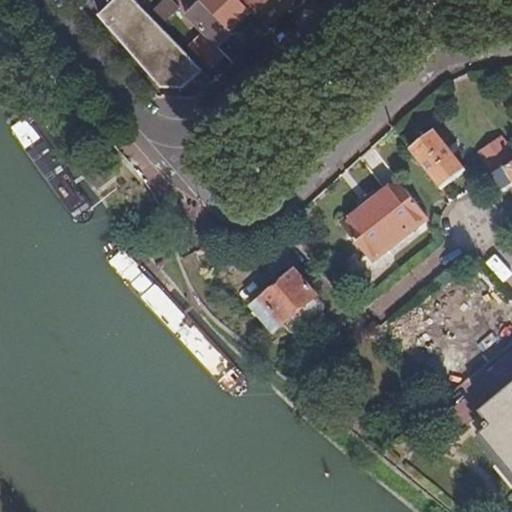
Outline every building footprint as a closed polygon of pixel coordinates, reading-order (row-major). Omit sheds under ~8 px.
[(186,91),(206,73),(162,28),(151,18),(134,0),(122,0),(103,18),(166,90),(186,91)] [(181,9),(172,0),(169,0),(151,18),(162,28),(181,9)] [(208,0),(204,5),(214,16),(231,0),(240,0),(257,16),(273,0),(208,0)] [(214,16),(204,5),(190,18),(209,38),(202,46),(217,61),(226,52),(223,49),(235,37),(214,16)] [(415,152),(446,192),(470,173),(439,133),(415,152)] [(511,168),(499,177),(509,193),(511,191),(511,168)] [(430,219),(400,181),(345,225),(376,264),(430,219)] [(294,334),(299,334),(324,313),(326,306),(320,299),(321,298),(299,273),(289,281),(284,276),(272,286),(277,292),(255,310),(277,336),(288,327),(294,334)] [(431,366),(446,385),(469,366),(454,348),(431,366)] [(511,392),(482,417),(490,427),(481,435),(511,473),(511,392)]
